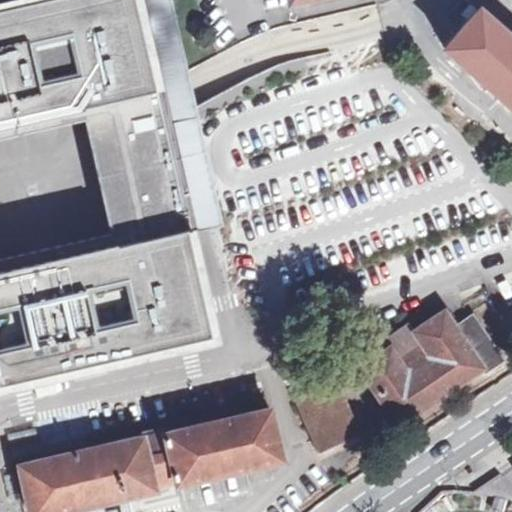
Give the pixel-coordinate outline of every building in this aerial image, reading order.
[(0,0),(0,384),(212,336),(187,230),(196,227),(219,222),(196,124),(193,109),(188,87),(184,74),(167,0),(0,0)] [(511,37),(479,8),(441,49),(511,111),(511,37)] [(485,374),(504,362),(500,357),(486,337),(471,315),(454,327),(442,311),(412,332),(407,324),(382,340),(388,349),(357,369),(395,427),(481,370),(485,374)] [(335,379),(292,398),(314,446),(358,426),(335,379)] [(65,511),(68,511),(127,511),(126,509),(124,497),(152,490),(152,488),(174,482),(175,486),(279,460),(268,409),(165,432),(164,427),(137,434),(138,438),(110,445),(110,443),(47,458),(48,460),(19,466),(28,511),(65,511)] [(479,494),(511,499),(511,494),(500,478),(479,494)]
